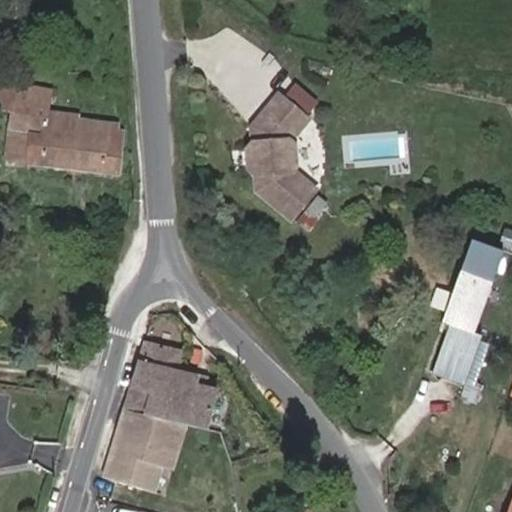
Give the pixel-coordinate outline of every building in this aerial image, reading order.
[(0,110),(11,113),(5,159),(128,176),(125,127),(78,119),(79,115),(49,111),(52,92),(0,82),(0,110)] [(310,120),(281,96),(265,115),(265,120),(259,127),(254,128),(255,143),(249,150),(251,169),(257,175),(258,191),(292,220),(317,191),(294,171),(297,167),(296,145),(292,142),(310,120)] [(259,127),(265,120),(265,115),(254,128),(259,127)] [(475,332),(505,251),(473,239),(443,322),(450,324),(432,372),(464,384),(482,335),(475,332)] [(207,431),(217,391),(204,388),(199,387),(201,378),(178,372),(182,358),(163,353),(165,348),(145,343),(124,410),(187,426),(207,431)] [(182,358),(183,353),(165,348),(163,353),(182,358)] [(162,468),(163,467),(158,465),(164,447),(179,452),(187,426),(124,410),(117,434),(122,435),(116,455),(111,454),(104,478),(155,494),(162,468)] [(116,455),(122,435),(117,434),(111,454),(116,455)] [(173,471),(179,452),(164,447),(158,465),(163,467),(162,468),(173,471)]
